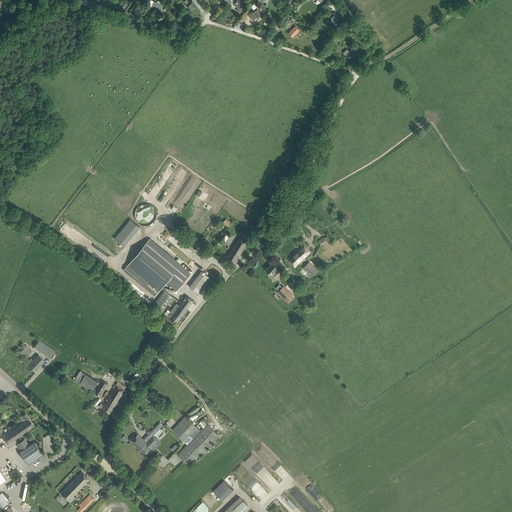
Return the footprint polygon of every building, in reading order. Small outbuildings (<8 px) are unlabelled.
[(152,7),(158,10),(159,7),(161,7),(162,5),(160,4),(162,2),(157,0),(157,3),(154,1),(151,0),(149,5),(152,7)] [(186,0),(184,2),(190,11),(196,7),(192,1),(188,3),(186,0)] [(235,0),(233,3),(236,5),(235,5),(237,7),(237,6),(241,9),(245,5),(241,2),(242,2),(240,0),(240,1),(238,0),(235,0)] [(261,14),(257,9),(254,12),(253,11),(249,14),(252,19),(256,16),(257,17),(261,14)] [(330,20),(336,24),(340,17),(333,13),(330,20)] [(288,33),(293,37),(300,30),(295,26),(288,33)] [(357,56),(356,54),(358,53),(354,48),(347,54),(350,59),(352,57),(353,58),(357,56)] [(135,214),(135,215),(135,216),(135,217),(136,218),(136,219),(136,220),(137,221),(138,222),(139,223),(140,223),(140,224),(141,224),(142,225),(143,225),(144,225),(145,225),(146,225),(147,225),(148,225),(149,225),(150,224),(151,224),(152,223),(153,222),(154,222),(154,221),(155,220),(155,219),(156,218),(156,217),(156,216),(156,215),(156,214),(156,213),(156,212),(156,211),(155,210),(155,209),(154,209),(154,208),(153,207),(152,206),(151,206),(150,205),(149,205),(148,204),(147,204),(146,204),(145,204),(144,204),(143,204),(142,205),(141,205),(140,205),(140,206),(139,207),(138,207),(138,208),(137,209),(136,210),(136,211),(135,212),(135,213),(135,214)] [(124,246),(140,227),(130,219),(114,238),(124,246)] [(69,225),(64,232),(77,242),(82,235),(69,225)] [(218,239),(224,243),(230,236),(223,231),(218,239)] [(239,237),(229,254),(228,254),(226,257),(235,263),(248,242),(239,237)] [(328,244),(324,237),(318,241),(321,245),(323,244),(325,247),(327,246),(327,245),(328,244)] [(191,273),(149,239),(124,270),(141,284),(155,296),(162,287),(167,281),(177,289),(191,273)] [(288,259),(295,267),(311,253),(303,244),(288,259)] [(304,273),(303,274),(307,278),(308,277),(310,279),(318,271),(309,262),(303,268),(301,271),(304,273)] [(266,270),(274,277),(280,271),(277,268),(272,263),(266,270)] [(189,287),(199,294),(211,278),(201,271),(189,287)] [(277,292),(287,302),(293,296),(285,287),(284,286),(277,292)] [(173,297),(164,290),(153,305),(162,311),(173,297)] [(187,295),(179,305),(176,303),(170,312),(168,310),(165,314),(167,316),(170,318),(177,323),(194,301),(187,295)] [(34,346),(50,358),(55,351),(39,339),(34,346)] [(20,352),(26,358),(32,351),(26,345),(20,352)] [(26,364),(34,371),(38,368),(44,360),(38,355),(33,360),(31,358),(26,364)] [(55,376),(62,382),(68,375),(62,369),(55,376)] [(99,397),(108,384),(102,380),(94,393),(99,397)] [(117,387),(105,406),(101,403),(99,407),(110,414),(124,390),(117,385),(116,386),(117,387)] [(164,412),(170,418),(172,415),(169,411),(168,411),(166,409),(164,412)] [(24,421),(23,420),(2,436),(10,447),(16,442),(14,439),(29,428),(34,425),(25,413),(22,415),(25,420),(24,421)] [(187,444),(177,454),(190,466),(220,436),(207,423),(201,430),(186,415),(172,429),(187,444)] [(131,442),(139,450),(146,443),(138,435),(131,442)] [(146,443),(139,450),(144,455),(147,451),(151,447),(158,440),(153,435),(146,443)] [(20,453),(28,465),(43,455),(35,443),(31,445),(20,453)] [(270,464),(273,461),(263,451),(260,455),(270,464)] [(162,467),(169,463),(164,455),(157,459),(162,467)] [(71,503),(75,498),(73,496),(89,479),(82,472),(79,475),(78,475),(61,493),(62,495),(67,500),(68,500),(71,503)] [(224,480),(213,490),(222,500),(233,490),(224,480)] [(8,502),(5,500),(7,498),(1,492),(0,492),(0,508),(1,510),(8,502)] [(80,504),(79,505),(84,510),(85,509),(95,499),(89,494),(80,504)] [(239,496),(222,511),(242,511),(248,506),(239,496)]
